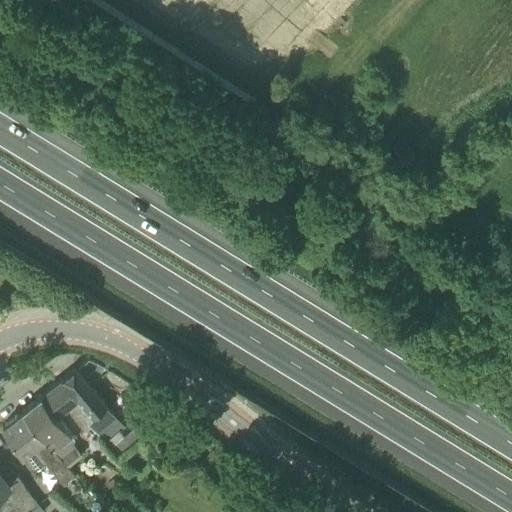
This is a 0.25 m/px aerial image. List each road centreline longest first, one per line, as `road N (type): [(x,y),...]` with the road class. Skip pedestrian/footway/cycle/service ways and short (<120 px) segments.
road 1 (motorway): [(0,184),(511,499)]
road 2 (motorway): [(511,444),(0,130)]
road 3 (tertiary): [(0,339),(66,329),(114,341),(341,511)]
